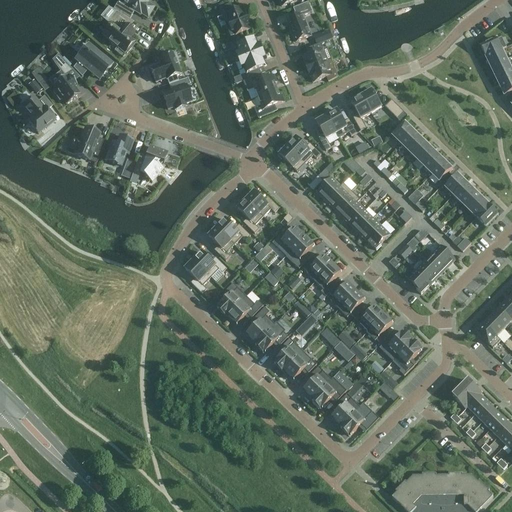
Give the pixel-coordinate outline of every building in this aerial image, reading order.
[(134,12),(135,12),(135,11),(147,18),(153,8),(147,4),(149,0),(118,0),(117,1),(118,2),(112,10),(116,13),(133,23),(129,20),(134,12)] [(312,13),(308,3),(293,9),(297,18),(288,22),(296,43),(311,37),(303,17),(312,13)] [(235,35),(235,36),(250,30),(248,26),(250,26),(247,17),(245,18),(241,9),(235,12),(232,4),(220,9),(223,17),(227,15),(230,24),(229,24),(232,33),(233,36),(235,35)] [(283,10),(275,13),(277,18),(285,15),(283,10)] [(128,29),(133,23),(116,13),(107,23),(110,25),(102,35),(109,41),(109,42),(116,48),(117,48),(124,54),(125,52),(127,54),(131,49),(129,47),(133,42),(129,39),(134,34),(128,29)] [(324,43),(321,35),(314,37),(318,45),(321,44),(324,43)] [(240,62),(262,53),(259,45),(258,46),(256,41),(247,44),(245,39),(231,44),(233,50),(236,49),(238,54),(237,54),(240,62)] [(501,39),(497,40),(481,48),(485,58),(502,50),(506,49),(501,39)] [(307,71),(332,61),(327,63),(322,50),(323,50),(321,44),(318,45),(313,47),(316,53),(303,58),(305,64),(304,64),(307,71)] [(82,78),(88,70),(99,80),(104,74),(104,75),(104,74),(102,72),(103,70),(105,71),(105,70),(110,64),(87,45),(82,52),(82,51),(82,52),(80,54),(79,55),(81,56),(77,61),(78,62),(73,69),(82,78)] [(490,68),(507,60),(502,50),(485,58),(490,68)] [(265,61),(262,53),(240,62),(243,70),(244,70),(246,75),(243,76),(246,81),(259,76),(257,70),(266,67),(264,62),(265,61)] [(178,82),(176,76),(180,74),(172,54),(158,60),(160,65),(150,69),(150,70),(155,83),(166,79),(168,85),(168,86),(173,84),(174,84),(178,83),(178,82)] [(58,56),(53,61),(65,78),(52,86),(56,91),(53,92),(59,101),(62,99),(66,105),(79,96),(74,88),(76,86),(67,74),(72,70),(58,56)] [(511,70),(507,60),(490,68),(495,78),(511,70)] [(332,61),(307,71),(310,78),(311,77),(313,83),(326,78),(328,83),(338,78),(332,61)] [(500,87),(511,81),(511,71),(511,70),(495,78),(500,87)] [(277,90),(274,84),(276,83),(274,77),(261,82),(259,76),(246,81),(244,82),(247,92),(254,89),(258,98),(277,90)] [(190,102),(185,86),(190,85),(188,79),(178,82),(178,83),(174,84),(173,84),(175,89),(175,90),(170,91),(162,94),(168,110),(173,109),(174,111),(186,107),(185,105),(191,103),(190,102)] [(511,81),(500,87),(504,97),(511,93),(511,81)] [(34,91),(35,90),(38,93),(41,90),(34,82),(29,86),(34,91)] [(258,98),(262,107),(255,110),(259,119),(273,113),(271,108),(284,103),(281,96),(280,97),(277,90),(258,98)] [(377,93),(372,90),(365,94),(366,95),(361,97),(371,114),(381,109),(374,96),(377,93)] [(38,134),(44,128),(46,130),(54,123),(53,121),(55,120),(47,111),(52,107),(44,97),(38,102),(33,97),(21,107),(31,119),(28,122),(38,134)] [(361,97),(357,100),(356,99),(351,102),(352,103),(351,103),(359,118),(354,120),(361,132),(366,129),(361,120),(371,114),(361,97)] [(391,101),(385,107),(397,120),(404,113),(391,101)] [(339,139),(349,133),(351,137),(357,134),(350,123),(345,126),(337,111),(336,112),(335,111),(330,113),(331,115),(327,117),(339,139)] [(339,139),(327,117),(322,120),(322,118),(316,121),(317,123),(316,123),(325,137),(319,140),(326,152),(331,149),(327,140),(336,135),(339,139)] [(413,132),(405,124),(393,137),(401,145),(413,132)] [(94,133),(95,133),(85,129),(80,141),(73,139),(69,150),(75,153),(74,155),(89,161),(96,164),(101,153),(99,152),(103,141),(98,139),(99,135),(98,135),(94,133)] [(408,153),(421,140),(413,132),(401,145),(408,153)] [(114,164),(120,166),(119,167),(121,168),(126,155),(128,156),(133,142),(119,136),(116,145),(111,144),(105,162),(106,162),(112,164),(114,165),(114,164)] [(288,147),(305,165),(313,157),(317,160),(321,155),(312,146),(307,150),(296,139),(295,140),(294,139),(290,143),(291,144),(288,147),(287,147),(288,147)] [(408,153),(416,160),(429,147),(421,140),(408,153)] [(144,161),(138,159),(129,183),(130,184),(132,178),(138,180),(140,174),(151,184),(162,171),(159,168),(162,164),(163,164),(167,154),(149,147),(144,161)] [(305,165),(288,147),(287,148),(287,147),(287,148),(284,151),(283,150),(277,156),(281,160),(282,159),(297,173),(305,165)] [(424,168),(437,155),(429,147),(416,160),(424,168)] [(432,175),(444,162),(437,155),(424,168),(432,175)] [(356,164),(353,161),(351,161),(343,165),(349,170),(356,164)] [(440,183),(452,170),(444,162),(432,175),(440,183)] [(355,171),(360,176),(365,172),(359,167),(355,171)] [(453,196),(466,183),(458,176),(445,189),(453,196)] [(318,177),(309,187),(314,191),(323,182),(318,177)] [(340,188),(340,187),(332,179),(318,194),(323,199),(323,200),(325,201),(326,202),(340,188)] [(461,204),(473,191),(466,183),(453,196),(461,204)] [(340,187),(340,188),(326,202),(327,203),(329,205),(334,210),(352,192),(343,184),(340,187)] [(272,190),(267,193),(275,203),(279,199),(272,190)] [(481,199),(473,191),(461,204),(468,212),(481,199)] [(264,218),(271,210),(275,214),(279,209),(270,200),(266,204),(254,193),(252,192),(248,197),(249,198),(246,201),(260,215),(264,218)] [(357,204),(360,201),(352,192),(334,210),(339,215),(339,216),(340,215),(341,217),(342,218),(357,204)] [(476,219),(489,206),(481,199),(468,212),(476,219)] [(246,201),(242,205),(241,204),(237,208),(238,209),(238,210),(249,221),(245,225),(255,235),(259,230),(255,226),(264,218),(260,215),(246,201)] [(357,204),(342,218),(343,219),(345,221),(350,226),(365,212),(357,204)] [(484,227),(497,214),(489,206),(476,219),(484,227)] [(356,232),(356,231),(357,233),(358,233),(359,234),(373,220),(365,212),(350,226),(356,231),(355,231),(356,232)] [(404,227),(412,219),(407,214),(399,222),(404,227)] [(231,243),(234,246),(243,238),(246,241),(250,237),(241,228),(237,232),(225,220),(225,221),(224,220),(219,224),(220,225),(217,229),(231,243)] [(367,242),(381,228),(373,220),(359,234),(359,235),(360,235),(361,237),(367,242)] [(386,240),(387,238),(389,236),(381,228),(367,242),(376,251),(381,246),(380,245),(385,240),(386,240)] [(231,243),(217,229),(214,232),(212,231),(208,236),(209,237),(220,249),(216,253),(226,262),(230,258),(227,254),(234,246),(231,243)] [(272,244),(286,257),(305,237),(296,229),(285,240),(281,235),(272,244)] [(428,242),(431,238),(426,234),(425,233),(424,233),(422,233),(421,233),(419,234),(428,242)] [(305,237),(286,257),(299,270),(308,261),(303,257),(314,246),(305,237)] [(457,248),(463,253),(471,245),(466,239),(457,248)] [(407,246),(412,252),(414,253),(417,250),(410,243),(407,246)] [(267,246),(263,250),(268,255),(272,252),(267,246)] [(412,252),(407,246),(403,250),(409,256),(412,252)] [(447,270),(452,265),(452,264),(453,263),(454,263),(454,262),(455,261),(440,247),(432,255),(447,270)] [(193,262),(211,279),(219,271),(222,274),(227,270),(218,260),(213,265),(202,253),(201,254),(200,253),(196,257),(197,258),(194,261),(193,261),(194,262),(193,262)] [(447,270),(432,255),(424,264),(439,278),(439,277),(440,277),(441,275),(447,270)] [(324,256),(314,267),(310,263),(311,261),(303,269),(308,274),(307,275),(315,283),(333,265),(324,256)] [(389,264),(395,269),(399,265),(393,260),(389,264)] [(193,262),(190,265),(189,264),(185,268),(186,269),(185,270),(197,282),(193,286),(202,295),(207,290),(203,287),(211,279),(193,262)] [(431,286),(436,281),(437,279),(438,279),(439,278),(424,264),(416,272),(431,286)] [(315,283),(323,291),(321,293),(326,298),(334,289),(330,285),(341,273),(333,265),(315,283)] [(276,268),(271,273),(278,280),(283,274),(276,268)] [(431,286),(416,272),(412,276),(407,272),(403,276),(410,282),(410,283),(412,284),(411,284),(412,284),(417,289),(416,290),(421,296),(431,286)] [(219,309),(218,310),(225,317),(226,316),(227,317),(247,298),(233,284),(225,293),(229,298),(227,300),(218,308),(219,309)] [(330,302),(339,310),(356,292),(348,284),(339,293),(334,289),(329,294),(334,298),(330,302)] [(350,315),(355,319),(359,315),(355,311),(365,300),(356,292),(339,310),(347,319),(350,315)] [(247,298),(227,317),(236,326),(247,315),(251,319),(263,307),(258,302),(255,306),(247,298)] [(312,314),(299,302),(294,307),(306,320),(312,314)] [(511,307),(506,302),(499,310),(511,322),(511,307)] [(366,333),(366,334),(384,315),(376,307),(363,320),(359,315),(355,319),(367,332),(366,333)] [(275,326),(275,325),(266,317),(270,313),(265,309),(253,321),(257,325),(247,336),(256,345),(275,326)] [(321,314),(316,309),(312,313),(317,318),(321,314)] [(511,322),(499,310),(491,317),(505,331),(511,323),(511,322)] [(313,315),(306,321),(312,327),(318,321),(313,315)] [(384,315),(366,334),(375,342),(376,340),(381,345),(386,339),(381,335),(393,324),(384,315)] [(190,330),(195,325),(187,316),(182,321),(190,330)] [(491,317),(484,325),(497,338),(505,331),(491,317)] [(256,345),(257,346),(256,347),(263,354),(264,353),(265,354),(275,343),(280,347),(288,338),(284,334),(286,332),(276,323),(275,325),(275,326),(256,345)] [(497,338),(484,325),(476,333),(489,346),(493,349),(501,341),(497,338)] [(343,333),(338,338),(342,343),(348,337),(343,333)] [(379,349),(393,362),(412,343),(411,342),(412,341),(405,334),(404,335),(403,334),(392,345),(388,340),(379,349)] [(304,353),(290,340),(282,348),(286,353),(275,364),(276,364),(275,365),(282,372),(283,371),(285,373),(304,353)] [(413,344),(412,343),(393,362),(401,370),(399,372),(404,377),(415,367),(410,362),(421,352),(420,351),(421,350),(414,343),(413,344)] [(361,351),(356,357),(362,363),(367,357),(361,351)] [(285,373),(293,381),(304,370),(308,374),(317,366),(304,353),(285,373)] [(356,366),(360,362),(355,357),(351,362),(353,364),(356,366)] [(225,367),(239,380),(245,374),(231,361),(225,367)] [(419,377),(429,369),(424,362),(413,370),(419,377)] [(332,381),(319,368),(310,377),(315,381),(304,392),(313,400),(332,381)] [(313,403),(320,409),(321,408),(322,409),(332,398),(337,403),(347,392),(333,379),(332,381),(313,400),(314,402),(313,403)] [(393,392),(398,387),(392,381),(386,387),(392,393),(393,392)] [(482,394),(469,382),(453,398),(465,410),(467,409),(480,396),(482,394)] [(401,399),(393,392),(392,393),(387,398),(390,401),(392,400),(396,404),(401,399)] [(332,419),(341,428),(360,408),(347,395),(339,404),(343,408),(332,419)] [(467,409),(475,416),(487,403),(480,396),(467,409)] [(495,411),(487,403),(475,416),(482,423),(495,411)] [(360,408),(341,428),(342,429),(342,430),(349,437),(349,436),(350,436),(361,426),(367,432),(379,420),(363,404),(360,408)] [(503,418),(495,411),(482,423),(490,431),(503,418)] [(490,431),(498,438),(510,426),(503,418),(490,431)] [(498,438),(505,446),(511,438),(511,427),(510,426),(498,438)] [(406,483),(396,493),(397,494),(392,499),(405,511),(479,511),(493,498),(488,493),(490,492),(480,482),(478,484),(472,477),(471,477),(463,477),(463,475),(449,476),(449,477),(436,477),(436,476),(422,476),(422,478),(414,478),(413,477),(413,478),(407,484),(406,483)]
